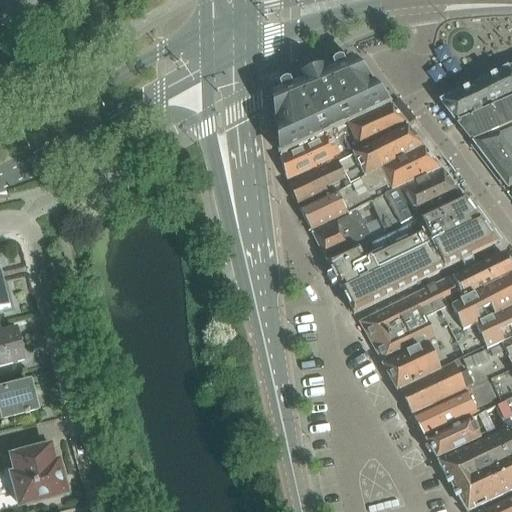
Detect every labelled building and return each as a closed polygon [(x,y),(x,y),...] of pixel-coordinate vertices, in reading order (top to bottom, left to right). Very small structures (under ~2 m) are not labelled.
[(273,93),(281,157),(331,134),(389,106),(352,60),(326,71),(325,69),(322,70),(323,72),(301,81),(301,79),(298,80),(299,82),(273,93)] [(511,68),(506,70),(441,103),(457,124),(511,99),(511,68)] [(511,99),(457,124),(472,144),(511,126),(511,99)] [(406,127),(389,106),(331,134),(341,156),(312,172),(313,174),(320,172),(406,127)] [(511,126),(472,144),(473,145),(507,191),(511,188),(511,126)] [(338,194),(423,150),(407,128),(406,127),(320,172),(313,174),(288,186),(298,207),(331,191),(332,195),(337,192),(338,194)] [(331,134),(281,157),(287,181),(311,170),(312,172),(341,156),(331,134)] [(423,150),(338,194),(337,192),(332,195),(300,210),(311,232),(360,208),(361,209),(371,204),(440,171),(423,150)] [(392,233),(462,198),(441,171),(440,171),(371,204),(386,235),(392,233)] [(373,242),(327,263),(354,315),(496,246),(480,222),(463,200),(462,198),(392,233),(386,235),(373,242)] [(327,263),(373,242),(358,213),(312,235),(327,263)] [(511,267),(504,256),(454,280),(464,302),(483,293),(482,291),(511,276),(511,267)] [(3,280),(1,272),(0,271),(0,310),(11,308),(3,280)] [(464,302),(451,308),(463,334),(475,328),(511,310),(511,276),(482,291),(483,293),(464,302)] [(431,289),(360,323),(372,345),(383,366),(428,344),(436,340),(442,338),(445,343),(463,334),(451,308),(464,302),(454,280),(452,278),(436,286),(431,289)] [(463,334),(445,343),(456,365),(498,347),(501,345),(511,340),(511,310),(475,328),(463,334)] [(0,367),(24,361),(24,358),(25,357),(18,328),(15,329),(16,332),(2,336),(0,326),(0,367)] [(428,344),(383,366),(398,393),(441,372),(456,365),(445,343),(442,338),(436,340),(428,344)] [(441,372),(398,393),(437,461),(506,428),(505,426),(497,408),(511,400),(511,340),(501,345),(498,347),(456,365),(441,372)] [(30,384),(0,391),(0,407),(3,420),(38,411),(30,384)] [(511,400),(497,408),(505,426),(511,423),(511,400)] [(511,429),(439,464),(448,481),(511,451),(511,429)] [(50,448),(8,459),(21,507),(67,495),(63,477),(58,478),(50,448)] [(458,497),(511,471),(511,451),(448,481),(458,497)] [(511,471),(458,497),(466,511),(471,511),(511,492),(511,471)] [(511,511),(511,499),(485,511),(511,511)]
